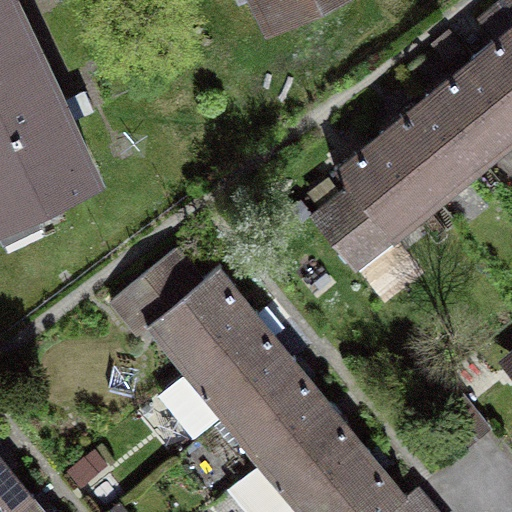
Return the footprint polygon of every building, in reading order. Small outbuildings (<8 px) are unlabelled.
[(20,0),(0,0),(0,76),(46,55),(20,0)] [(385,0),(256,0),(279,49),(385,0)] [(511,0),(504,0),(511,9),(511,12),(469,46),(511,100),(511,0)] [(484,158),(511,134),(511,100),(469,46),(424,84),(484,158)] [(105,186),(46,55),(0,76),(0,235),(1,235),(7,249),(45,231),(38,216),(105,186)] [(437,196),(484,158),(424,84),(378,121),(437,196)] [(352,263),(437,196),(378,121),(331,158),(347,179),(309,209),(352,263)] [(252,298),(220,257),(204,269),(181,241),(107,301),(132,332),(149,318),(179,356),(252,298)] [(252,298),(179,356),(187,366),(160,388),(178,411),(205,389),(220,409),(294,349),(252,298)] [(511,336),(495,350),(511,372),(511,336)] [(294,349),(220,409),(259,456),(331,398),(294,349)] [(432,400),(468,446),(491,429),(455,382),(432,400)] [(331,398),(259,456),(228,481),(253,511),(291,511),(299,506),(371,447),(331,398)] [(384,511),(408,492),(371,447),(299,506),(303,511),(384,511)] [(0,511),(5,511),(33,490),(0,448),(0,511)] [(430,511),(437,506),(419,484),(408,492),(384,511),(430,511)] [(51,511),(33,490),(5,511),(51,511)]
